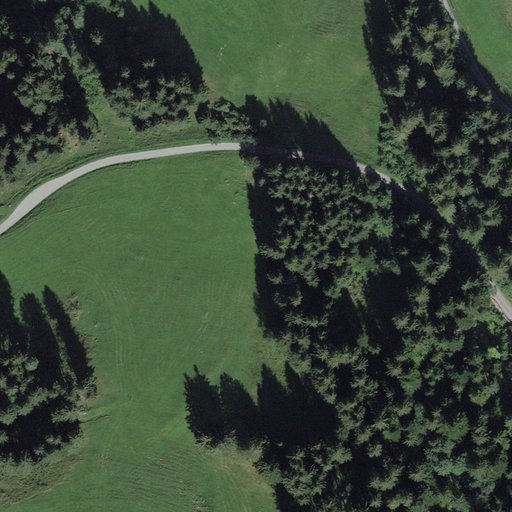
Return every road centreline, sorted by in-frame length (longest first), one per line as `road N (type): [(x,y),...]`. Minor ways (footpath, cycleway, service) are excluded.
road 1 (track): [(0,229),(48,189),(103,161),(212,147),(283,151),(347,163),(411,194),(448,224),(511,315)]
road 2 (track): [(511,113),(479,89),(440,0)]
